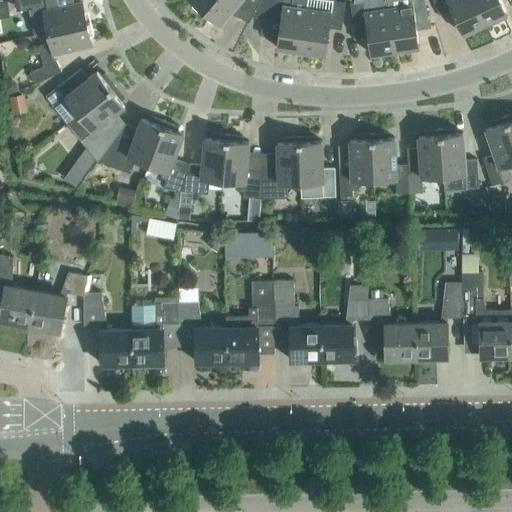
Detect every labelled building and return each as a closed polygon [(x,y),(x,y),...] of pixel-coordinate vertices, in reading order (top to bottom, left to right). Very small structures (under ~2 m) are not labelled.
[(87,23),(82,2),(47,10),(46,6),(45,0),(19,0),(21,10),(31,8),(34,23),(45,20),(48,32),(87,23)] [(211,0),(192,0),(203,10),(211,0)] [(249,21),(254,12),(259,0),(211,0),(203,10),(220,24),(230,12),(249,21)] [(301,50),(307,8),(291,6),(291,0),(259,0),(254,12),(268,14),(268,18),(280,20),(276,46),(301,50)] [(332,0),(331,12),(307,8),(301,50),(325,53),(329,27),(341,29),(345,1),(335,0),(332,0)] [(387,0),(358,0),(350,1),(354,29),(366,27),(370,53),(395,50),(388,8),(389,8),(387,0)] [(387,0),(389,8),(388,8),(395,50),(419,46),(415,19),(427,17),(424,0),(387,0)] [(485,23),(474,0),(433,0),(440,14),(451,9),(462,34),(485,23)] [(474,0),(485,23),(507,13),(501,0),(474,0)] [(56,59),(55,60),(53,53),(92,44),(87,23),(48,32),(50,42),(39,45),(44,65),(30,72),(35,83),(61,70),(56,59)] [(67,122),(115,84),(105,72),(101,75),(97,70),(75,87),(68,77),(45,95),(67,122)] [(10,78),(4,79),(6,92),(19,90),(18,83),(10,78)] [(115,136),(103,122),(125,105),(120,99),(124,96),(115,84),(67,122),(97,161),(115,136)] [(10,96),(12,113),(26,111),(23,94),(10,96)] [(148,163),(164,120),(149,114),(148,119),(141,117),(132,143),(115,136),(97,161),(130,172),(135,158),(148,163)] [(511,162),(511,136),(505,116),(490,121),(492,125),(485,127),(494,153),(483,157),(492,185),(511,177),(511,175),(508,163),(511,162)] [(174,158),(183,132),(177,129),(179,125),(164,120),(148,163),(160,167),(159,171),(162,177),(166,178),(163,184),(181,191),(188,163),(174,158)] [(456,132),(455,127),(440,129),(443,174),(457,173),(458,188),(479,187),(477,158),(465,159),(463,132),(456,132)] [(443,174),(440,129),(425,130),(425,135),(418,135),(420,162),(408,163),(409,191),(423,190),(422,175),(443,174)] [(223,180),(227,134),(211,132),(211,137),(204,136),(202,164),(188,163),(181,191),(191,192),(208,193),(209,178),(223,180)] [(396,164),(394,136),(387,137),(387,132),(372,133),(374,178),(395,177),(396,192),(409,191),(408,163),(396,164)] [(374,178),(372,133),(356,133),(357,138),(350,139),(351,166),(339,166),(340,195),(353,194),(352,189),(356,189),(361,183),(361,179),(374,178)] [(246,168),(249,140),(242,140),(242,135),(227,134),(223,180),(236,181),(236,184),(240,190),(244,190),(243,196),(249,197),(261,198),(262,169),(246,168)] [(300,182),(299,135),(284,136),(284,141),(277,141),(278,169),(262,169),(261,198),(287,197),(287,182),(300,182)] [(299,135),(300,182),(301,197),(323,196),(336,196),(335,167),(322,167),(322,140),(315,140),(315,135),(299,135)] [(189,215),(191,192),(181,191),(179,215),(189,215)] [(491,196),(492,211),(504,211),(504,195),(491,196)] [(260,209),(261,198),(249,198),(248,208),(260,209)] [(348,199),(338,200),(339,215),(349,214),(348,199)] [(152,217),(151,232),(178,235),(180,220),(152,217)] [(506,235),(506,223),(496,223),(496,236),(506,235)] [(460,226),(441,226),(442,247),(460,247),(460,226)] [(206,240),(218,248),(225,239),(213,231),(206,240)] [(225,233),(226,256),(251,255),(250,232),(225,233)] [(0,308),(0,318),(29,324),(36,290),(11,285),(12,281),(13,256),(0,253),(0,278),(6,280),(0,308)] [(511,320),(511,308),(485,309),(482,295),(482,271),(478,271),(478,253),(461,254),(461,281),(463,281),(463,316),(476,316),(476,321),(479,321),(480,355),(511,355),(511,320)] [(67,292),(83,295),(84,291),(87,274),(68,270),(61,290),(60,294),(36,290),(29,324),(60,330),(67,292)] [(258,321),(274,320),(273,279),(250,280),(251,325),(226,325),(227,360),(258,360),(258,321)] [(273,279),(273,299),(274,320),(290,320),(290,359),(322,359),(321,323),(299,324),(298,305),(294,305),(293,279),(273,279)] [(447,317),(463,316),(463,281),(461,281),(445,281),(443,296),(441,317),(441,321),(416,321),(417,357),(448,356),(447,317)] [(132,362),(132,327),(107,328),(107,324),(103,303),(101,291),(84,291),(83,295),(83,303),(84,324),(100,324),(101,363),(132,362)] [(352,319),(368,318),(368,297),(348,298),(346,319),(346,323),(321,323),(322,359),(353,358),(352,319)] [(417,357),(416,321),(391,322),(391,318),(388,297),(368,297),(368,318),(384,318),(385,357),(417,357)] [(163,322),(179,322),(178,301),(154,302),(154,303),(132,304),(132,327),(132,362),(164,362),(163,322)] [(227,360),(226,325),(202,326),(201,322),(198,301),(178,301),(179,322),(195,322),(196,361),(227,360)]
